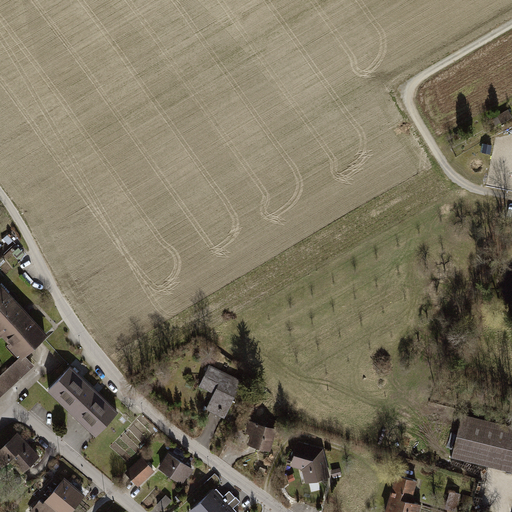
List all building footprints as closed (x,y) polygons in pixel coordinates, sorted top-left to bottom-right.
[(508,112),(500,116),(503,121),(507,118),(506,116),(509,114),(508,112)] [(34,281),(26,272),(22,275),(31,284),(34,281)] [(0,285),(0,329),(23,354),(19,359),(27,368),(32,364),(24,355),(46,335),(0,285)] [(75,351),(55,330),(44,341),(63,362),(75,351)] [(19,359),(0,375),(0,382),(5,388),(27,368),(19,359)] [(217,393),(209,409),(225,416),(242,381),(209,365),(200,385),(217,393)] [(70,367),(53,385),(100,430),(117,411),(70,367)] [(511,432),(461,420),(453,450),(511,464),(511,432)] [(258,423),(250,421),(248,429),(254,430),(251,442),(269,448),(275,430),(258,425),(258,423)] [(17,434),(0,450),(0,453),(7,461),(10,458),(22,471),(38,456),(17,434)] [(318,449),(299,444),(294,463),(310,468),(312,478),(327,475),(322,454),(319,454),(318,449)] [(192,468),(170,454),(161,467),(182,481),(186,474),(188,475),(192,468)] [(142,458),(127,471),(139,484),(153,471),(142,458)] [(398,475),(386,511),(417,511),(420,504),(410,501),(416,480),(398,475)] [(40,499),(30,511),(31,511),(54,511),(58,509),(61,511),(68,511),(83,494),(65,478),(44,503),(40,499)] [(213,490),(191,510),(192,511),(219,511),(227,505),(213,490)] [(460,494),(451,491),(446,508),(455,510),(460,494)] [(166,495),(158,504),(163,509),(172,500),(166,495)] [(462,501),(472,504),(473,498),(464,495),(462,501)] [(478,511),(482,499),(475,497),(471,511),(476,511),(478,511)]
